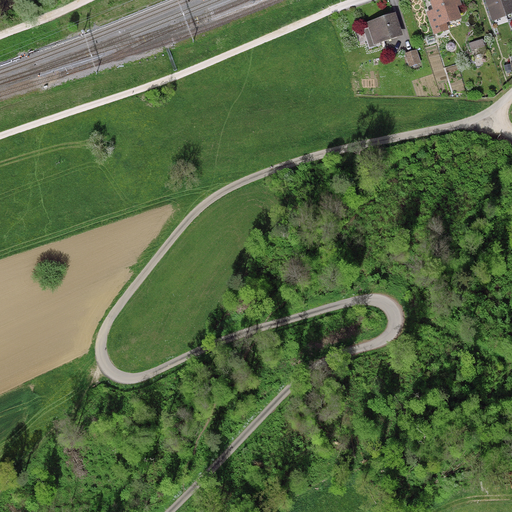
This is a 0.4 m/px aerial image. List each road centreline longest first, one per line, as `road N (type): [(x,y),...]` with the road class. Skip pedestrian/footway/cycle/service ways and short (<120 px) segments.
road 1 (unclassified): [(494,115),(304,158),(240,183),(183,224),(100,337),(111,374),(132,378),(228,335),(366,299),(386,303),(396,324),(386,338),(335,353),(298,376),(165,511)]
road 2 (track): [(334,8),(0,138)]
